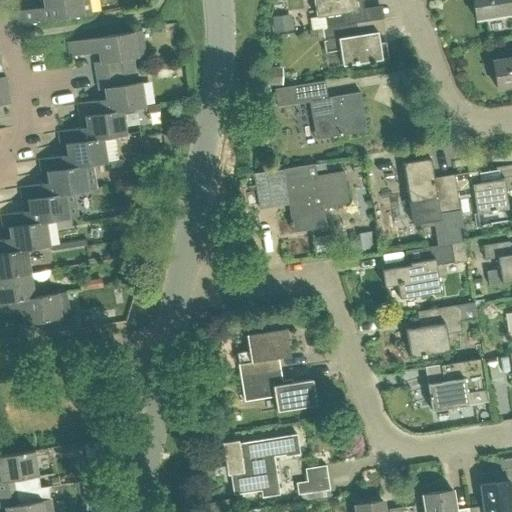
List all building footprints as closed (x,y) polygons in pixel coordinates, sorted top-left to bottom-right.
[(40,0),(42,9),(37,9),(37,8),(14,11),(17,25),(91,13),(88,0),(40,0)] [(325,28),(356,23),(364,22),(362,9),(356,10),(354,0),(312,0),(315,17),(323,16),(325,28)] [(471,0),(474,19),(510,13),(507,0),(471,0)] [(271,17),(273,33),(290,30),(288,15),(271,17)] [(356,23),(325,28),(322,29),(323,40),(322,41),(324,53),(339,51),(342,66),(387,59),(385,43),(378,44),(377,32),(358,35),(356,23)] [(132,31),(66,42),(68,56),(91,53),(91,50),(96,50),(98,62),(93,63),(95,76),(120,72),(134,70),(132,58),(136,57),(144,56),(140,30),(132,31)] [(495,88),(511,85),(511,56),(491,60),(495,88)] [(120,72),(95,76),(97,89),(102,89),(104,101),(99,102),(101,113),(121,110),(144,107),(140,82),(135,82),(134,70),(120,72)] [(326,97),(324,82),(289,87),(292,105),(308,102),(311,119),(314,119),(317,138),(363,131),(357,93),(326,97)] [(0,104),(9,104),(6,91),(0,91),(0,104)] [(99,100),(76,103),(78,116),(78,117),(83,117),(85,129),(80,130),(82,141),(102,138),(125,134),(121,110),(101,113),(99,102),(99,100)] [(147,112),(158,110),(157,104),(146,105),(147,112)] [(80,127),(57,131),(59,144),(59,146),(64,145),(66,157),(61,158),(62,169),(83,165),(83,166),(91,164),(106,162),(102,138),(82,141),(80,130),(80,127)] [(60,155),(38,159),(40,173),(45,172),(47,184),(42,185),(44,197),(64,193),(75,192),(87,190),(87,189),(89,189),(95,188),(91,164),(83,166),(83,165),(62,169),(61,158),(60,155)] [(456,199),(452,175),(432,178),(429,158),(402,162),(411,224),(439,220),(436,202),(440,202),(441,213),(458,210),(456,199)] [(109,168),(120,166),(119,159),(108,161),(109,168)] [(265,172),(266,183),(269,208),(286,205),(291,232),(325,227),(322,209),(347,205),(342,172),(317,176),(315,164),(265,172)] [(477,183),(475,171),(452,175),(456,199),(472,197),(477,225),(508,220),(501,179),(477,183)] [(41,183),(19,187),(21,201),(26,200),(28,212),(23,213),(25,224),(45,221),(68,218),(78,216),(75,192),(64,193),(44,197),(42,185),(41,183)] [(95,188),(89,189),(90,196),(101,194),(100,187),(95,188)] [(138,204),(139,204),(138,190),(127,192),(129,206),(138,204)] [(25,224),(23,213),(23,211),(0,214),(0,217),(2,228),(6,227),(8,240),(4,241),(6,252),(26,248),(26,249),(49,245),(45,221),(25,224)] [(348,237),(351,254),(373,251),(371,234),(348,237)] [(0,277),(30,273),(26,249),(26,248),(6,252),(4,241),(3,238),(0,238),(0,277)] [(511,253),(510,254),(508,241),(481,245),(483,259),(496,258),(498,269),(485,271),(487,285),(511,280),(511,253)] [(394,267),(380,269),(383,286),(395,284),(398,298),(439,292),(436,277),(445,276),(444,264),(452,263),(449,244),(421,248),(423,260),(408,263),(408,265),(394,267)] [(34,296),(30,273),(0,277),(0,315),(15,314),(15,311),(13,300),(34,296)] [(80,290),(93,288),(102,286),(101,278),(79,282),(80,290)] [(34,296),(13,300),(15,311),(20,311),(22,322),(17,323),(19,337),(45,333),(43,320),(61,317),(70,316),(66,291),(57,292),(34,296)] [(408,357),(448,351),(445,334),(460,332),(456,305),(431,309),(433,324),(404,328),(408,357)] [(239,376),(278,370),(276,358),(288,357),(284,329),(244,335),(247,352),(235,354),(239,376)] [(430,410),(467,404),(465,393),(483,390),(478,359),(450,363),(452,380),(426,384),(430,410)] [(278,370),(239,376),(242,400),(272,395),(275,410),(314,404),(310,378),(280,382),(278,370)] [(299,454),(295,434),(237,443),(237,440),(221,443),(225,474),(228,474),(231,494),(259,490),(260,497),(277,494),(272,456),(283,455),(283,456),(299,454)] [(101,441),(84,444),(86,457),(103,455),(101,441)] [(36,475),(32,449),(0,454),(0,493),(36,488),(34,475),(36,475)] [(296,495),(328,490),(326,478),(325,465),(304,468),(306,481),(294,483),(296,495)] [(467,508),(467,511),(511,511),(507,481),(479,485),(482,506),(467,508)] [(3,511),(52,511),(50,498),(49,498),(48,487),(48,486),(36,488),(0,493),(0,507),(3,507),(3,511)] [(467,511),(467,508),(454,510),(451,490),(421,495),(423,511),(467,511)] [(383,511),(381,501),(354,505),(354,511),(383,511)]
